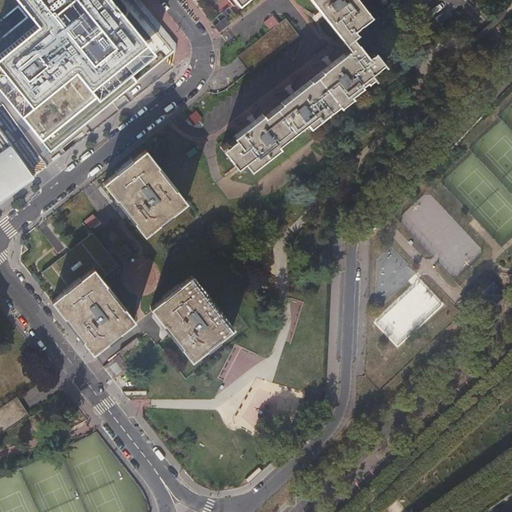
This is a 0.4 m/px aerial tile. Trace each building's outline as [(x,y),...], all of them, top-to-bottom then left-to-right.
[(0,0),(0,81),(33,128),(52,154),(103,112),(139,83),(138,82),(123,64),(143,48),(103,0),(0,0)] [(310,0),(319,11),(323,16),(340,39),(345,44),(352,38),(356,34),(353,30),(370,16),(362,6),(360,3),(357,0),(310,0)] [(271,16),(263,22),(270,30),(278,24),(271,16)] [(244,65),(250,73),(297,35),(285,20),(237,57),(238,58),(244,65)] [(215,29),(219,33),(227,27),(223,22),(215,29)] [(246,165),(250,170),(279,147),(277,145),(306,123),(309,127),(315,123),(338,105),(340,107),(351,98),(350,96),(361,87),(360,85),(366,81),(367,82),(372,78),(374,80),(370,74),(382,64),(384,66),(376,55),(374,53),(374,52),(367,58),(363,53),(361,50),(357,44),(350,50),(349,49),(349,50),(332,63),(328,67),(295,92),(290,96),(264,117),(262,114),(260,116),(255,119),(251,123),(233,137),(235,139),(229,144),(227,142),(220,147),(222,149),(236,168),(244,162),(246,165)] [(196,110),(188,117),(195,125),(203,118),(196,110)] [(33,178),(19,158),(8,145),(0,133),(0,203),(5,200),(8,197),(7,195),(31,178),(32,179),(33,178)] [(134,222),(144,235),(186,202),(176,189),(175,190),(157,167),(158,167),(145,150),(103,183),(116,199),(117,199),(120,203),(130,216),(134,221),(134,222)] [(14,192),(32,179),(31,178),(7,195),(8,197),(14,192)] [(98,223),(92,215),(84,221),(90,229),(98,223)] [(102,225),(107,231),(114,226),(109,220),(102,225)] [(41,272),(59,295),(95,267),(103,277),(118,266),(109,254),(108,252),(92,233),(75,246),(57,260),(41,272)] [(208,246),(215,257),(223,251),(221,248),(213,237),(210,240),(212,243),(208,246)] [(120,248),(128,258),(134,253),(126,244),(120,248)] [(106,280),(103,277),(95,267),(59,295),(52,301),(72,326),(93,353),(134,321),(123,308),(108,290),(111,287),(107,282),(106,280)] [(181,347),(191,360),(232,328),(222,315),(221,315),(204,293),(205,292),(192,275),(150,308),(153,311),(163,325),(164,324),(182,347),(181,347)] [(493,282),(479,295),(492,308),(505,296),(505,295),(499,288),(493,282)] [(103,366),(113,379),(157,345),(147,333),(138,339),(136,337),(119,351),(120,353),(103,366)] [(0,433),(28,414),(23,406),(17,398),(0,409),(0,433)]
